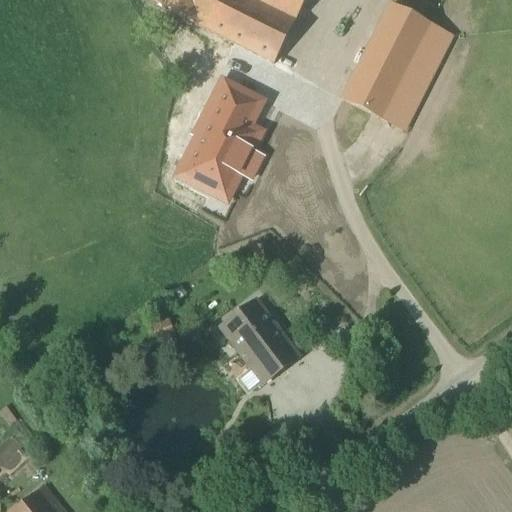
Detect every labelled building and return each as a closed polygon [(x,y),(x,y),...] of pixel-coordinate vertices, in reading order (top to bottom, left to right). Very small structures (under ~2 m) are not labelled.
[(147,0),(142,10),(266,71),(301,0),(147,0)] [(449,43),(383,10),(335,106),(400,139),(449,43)] [(261,116),(214,94),(171,185),(214,205),(226,180),(251,192),(272,149),(250,139),(261,116)] [(245,305),(211,333),(257,390),(292,362),(245,305)] [(150,335),(153,345),(170,340),(167,330),(150,335)] [(29,511),(21,502),(10,511),(29,511)]
